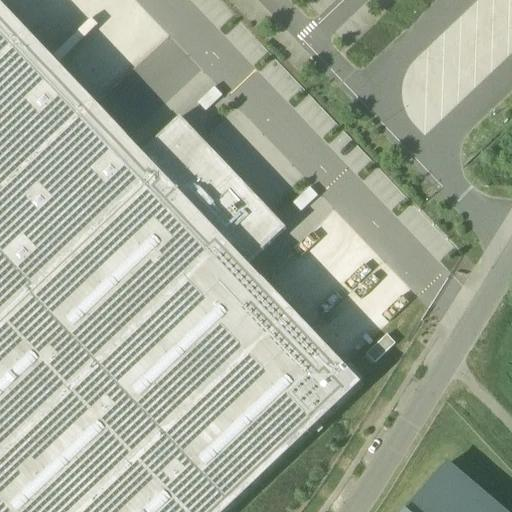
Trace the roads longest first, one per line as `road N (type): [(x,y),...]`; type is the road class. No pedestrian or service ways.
road 1 (residential): [(446,364),(353,511)]
road 2 (residential): [(446,364),(511,257)]
